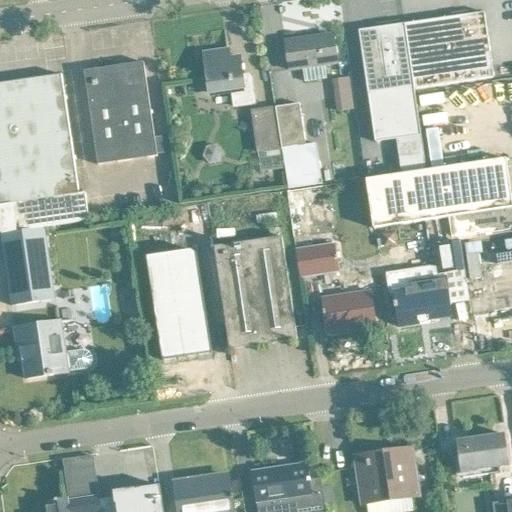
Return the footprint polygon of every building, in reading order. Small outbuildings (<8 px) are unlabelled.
[(484,14),(468,16),(405,25),(415,90),(494,78),(484,14)] [(421,135),(415,90),(405,25),(359,32),(376,142),(421,135)] [(285,42),(290,71),(304,69),(305,79),(326,76),(325,65),(338,63),(334,35),(285,42)] [(230,59),(229,51),(203,54),(209,94),(232,91),(234,109),(255,106),(251,76),(243,77),(240,57),(230,59)] [(158,156),(144,64),(144,63),(84,72),(98,165),(158,156)] [(0,84),(0,228),(1,233),(1,234),(89,221),(85,194),(79,195),(62,75),(0,84)] [(321,187),(315,144),(306,146),(299,105),(276,108),(282,151),(288,192),(321,187)] [(282,151),(276,108),(251,111),(257,154),(282,151)] [(511,198),(506,160),(366,181),(374,230),(450,218),(453,238),(511,229),(511,198)] [(44,229),(1,235),(11,306),(54,300),(44,229)] [(182,229),(171,231),(175,249),(185,247),(182,229)] [(282,238),(215,248),(230,351),(297,341),(282,238)] [(335,245),(296,251),(300,279),(340,272),(335,245)] [(397,309),(400,329),(414,326),(417,323),(434,320),(449,318),(452,317),(446,278),(440,279),(440,275),(465,271),(461,245),(434,249),(437,267),(405,272),(386,275),(389,295),(395,294),(396,304),(394,304),(395,309),(397,309)] [(197,250),(147,258),(163,361),(212,353),(197,250)] [(325,311),(324,311),(324,315),(325,315),(329,336),(377,329),(371,291),(323,299),(325,311)] [(488,309),(511,305),(511,295),(487,299),(488,309)] [(61,322),(20,328),(15,329),(18,349),(22,349),(26,380),(68,374),(68,372),(71,371),(72,373),(87,371),(92,368),(93,363),(92,358),(90,355),(85,353),(69,355),(69,357),(66,358),(61,322)] [(509,466),(506,441),(505,435),(456,442),(461,473),(509,466)] [(401,500),(419,497),(412,449),(355,457),(362,506),(368,505),(369,511),(389,511),(388,502),(401,500)] [(325,507),(320,477),(309,479),(306,465),(252,473),(257,511),(296,511),(325,507)] [(211,483),(175,488),(178,511),(228,511),(233,511),(228,476),(210,479),(211,483)] [(163,511),(160,486),(115,493),(117,511),(163,511)] [(100,511),(99,498),(68,502),(68,500),(41,504),(41,511),(100,511)] [(511,511),(511,500),(494,503),(494,511),(511,511)]
